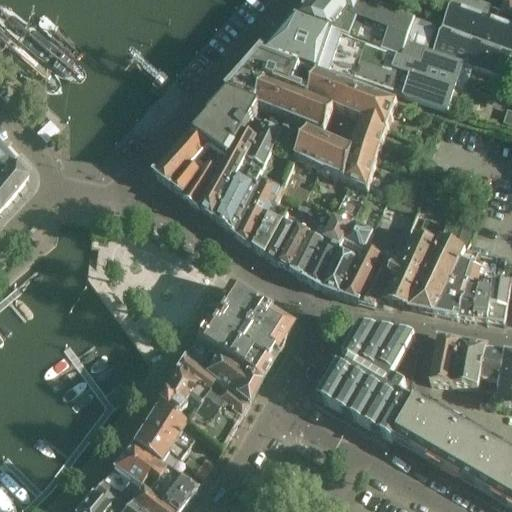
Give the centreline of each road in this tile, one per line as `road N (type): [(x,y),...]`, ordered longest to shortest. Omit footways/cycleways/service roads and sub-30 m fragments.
road 1 (residential): [(234,262),(109,453),(59,511)]
road 2 (residential): [(121,203),(128,183),(286,0)]
road 3 (tertiary): [(445,511),(273,414)]
road 4 (residential): [(432,334),(422,396),(511,435)]
road 5 (tertiary): [(234,262),(121,203)]
